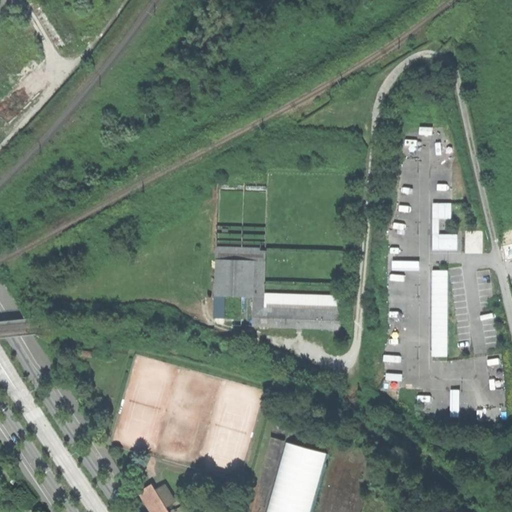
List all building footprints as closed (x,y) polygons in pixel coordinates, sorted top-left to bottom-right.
[(433,250),(458,250),(457,235),(439,235),(439,219),(452,219),(452,203),(433,203),(433,250)] [(252,326),(339,329),(340,299),(264,296),(266,247),(217,246),(216,282),(254,284),(252,326)] [(419,262),(393,261),(393,270),(419,270),(419,262)] [(448,271),(433,271),(432,356),(447,356),(448,271)] [(214,325),(227,325),(228,301),(215,301),(214,325)] [(460,390),(451,390),(451,417),(459,417),(460,390)] [(314,511),(328,450),(287,441),(270,511),(314,511)] [(152,485),(139,493),(151,511),(168,511),(165,506),(156,491),(152,485)] [(166,485),(156,491),(165,506),(175,500),(166,485)]
